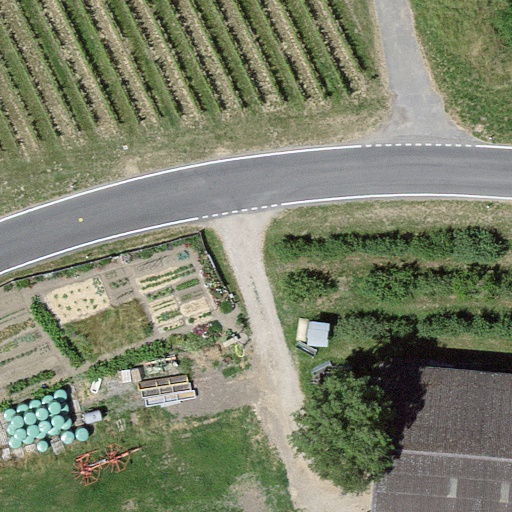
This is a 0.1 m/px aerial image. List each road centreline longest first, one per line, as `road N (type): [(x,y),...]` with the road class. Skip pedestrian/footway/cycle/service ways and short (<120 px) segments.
road 1 (tertiary): [(0,247),(117,205),(242,182),(434,168),(511,175)]
road 2 (track): [(434,168),(404,0)]
